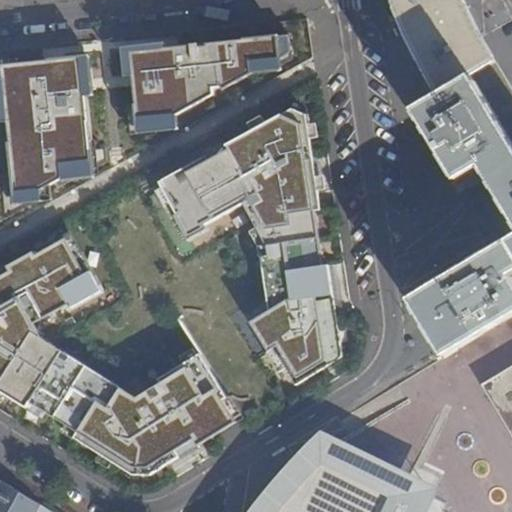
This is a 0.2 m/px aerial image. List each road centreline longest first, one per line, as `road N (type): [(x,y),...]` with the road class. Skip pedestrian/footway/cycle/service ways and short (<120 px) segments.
road 1 (residential): [(0,434),(97,495),(141,511),(184,498),(384,365),(393,337),(349,0)]
road 2 (residential): [(188,0),(0,21)]
